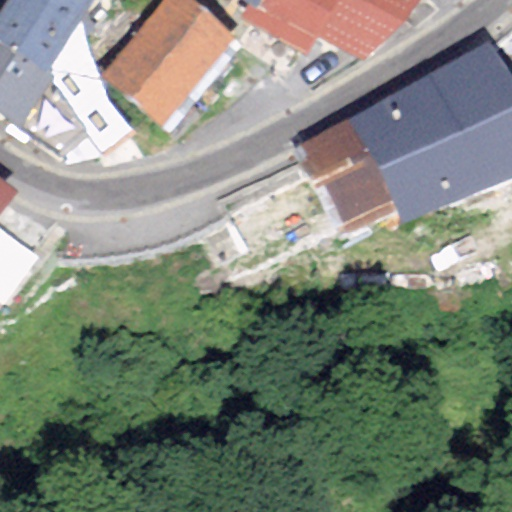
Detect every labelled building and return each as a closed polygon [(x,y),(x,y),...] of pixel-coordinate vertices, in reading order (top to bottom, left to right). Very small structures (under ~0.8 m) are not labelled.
[(37,0),(2,57),(38,96),(54,73),(94,16),(71,0),(37,0)] [(258,29),(276,0),(218,0),(214,7),(258,29)] [(276,0),(258,29),(251,43),(298,76),(320,38),(374,69),(381,62),(422,3),(416,0),(276,0)] [(125,22),(91,66),(111,93),(117,98),(135,113),(181,152),(202,127),(193,117),(233,68),(171,17),(151,41),(125,22)] [(38,96),(2,57),(0,55),(0,115),(18,128),(14,135),(67,172),(91,150),(74,133),(38,96)] [(224,213),(247,267),(226,278),(221,281),(232,298),(313,261),(363,238),(368,246),(404,228),(406,232),(465,207),(470,216),(511,197),(511,108),(487,70),(423,104),(432,126),(374,149),(369,135),(309,168),(310,174),(224,213)] [(54,73),(38,96),(74,133),(96,111),(54,73)] [(117,98),(111,106),(117,112),(111,120),(121,132),(135,113),(117,98)] [(0,226),(9,213),(0,206),(0,226)] [(226,278),(247,267),(224,213),(201,223),(226,278)]
